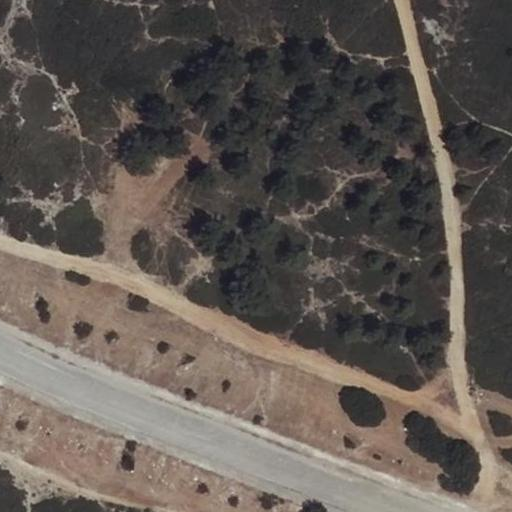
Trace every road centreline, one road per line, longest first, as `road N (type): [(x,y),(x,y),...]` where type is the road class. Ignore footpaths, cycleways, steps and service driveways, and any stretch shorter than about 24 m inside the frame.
road 1 (track): [(488,511),(489,482),(463,389),(442,189),(398,0)]
road 2 (track): [(463,389),(333,368),(112,261),(0,238)]
road 3 (unclassified): [(0,346),(420,511)]
